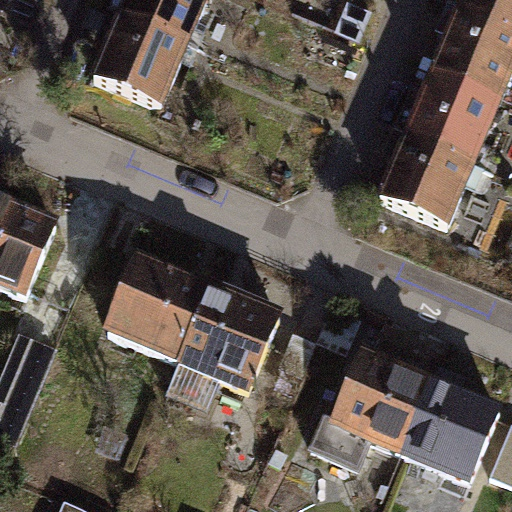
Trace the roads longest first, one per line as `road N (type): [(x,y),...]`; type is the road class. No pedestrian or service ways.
road 1 (residential): [(21,131),(312,252)]
road 2 (residential): [(312,252),(416,0)]
road 3 (residential): [(312,252),(511,335)]
road 4 (residential): [(21,131),(76,0)]
